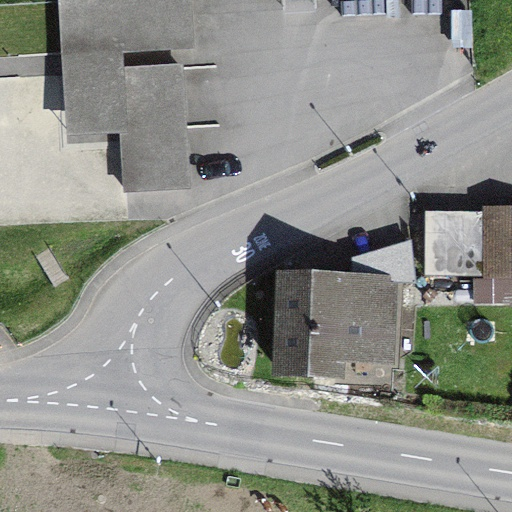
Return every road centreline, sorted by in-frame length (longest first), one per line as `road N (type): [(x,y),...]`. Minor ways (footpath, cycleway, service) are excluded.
road 1 (unclassified): [(511,100),(155,291),(105,405)]
road 2 (tertiary): [(511,472),(105,405)]
